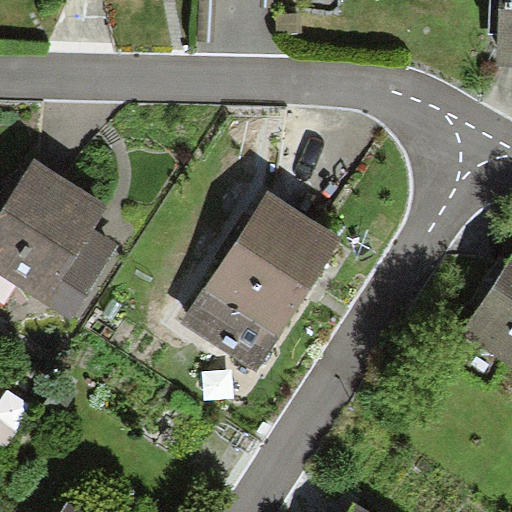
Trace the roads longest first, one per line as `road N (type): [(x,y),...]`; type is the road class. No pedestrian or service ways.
road 1 (residential): [(0,72),(336,79),(404,93),(490,134)]
road 2 (residential): [(490,134),(243,511)]
